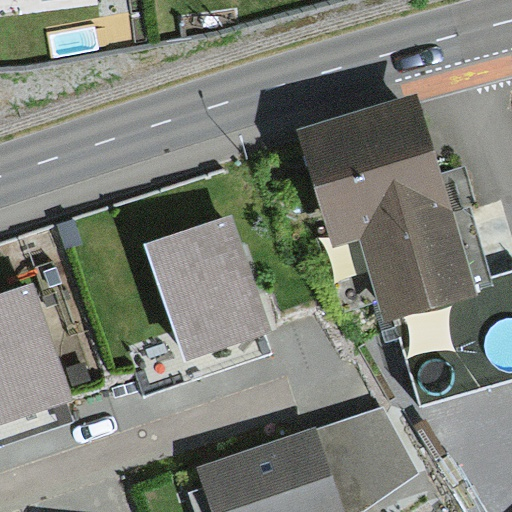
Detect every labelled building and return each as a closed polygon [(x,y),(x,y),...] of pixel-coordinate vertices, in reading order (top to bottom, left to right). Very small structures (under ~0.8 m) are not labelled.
[(0,0),(0,10),(83,1),(83,0),(0,0)] [(404,113),(295,148),(328,248),(359,238),(387,323),(464,298),(404,113)] [(264,332),(228,225),(150,252),(187,359),(264,332)] [(0,422),(67,399),(31,294),(0,304),(0,422)] [(333,511),(308,440),(205,476),(218,511),(333,511)]
